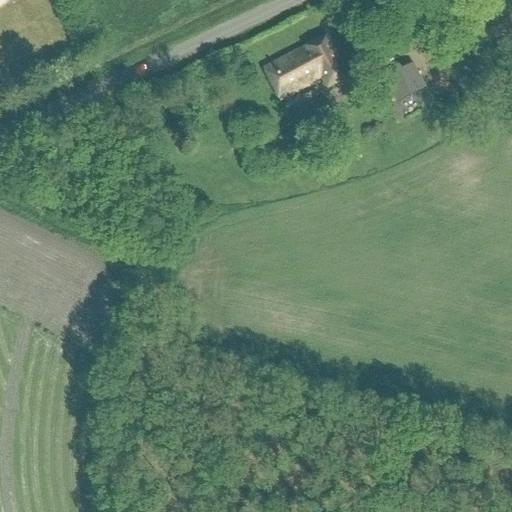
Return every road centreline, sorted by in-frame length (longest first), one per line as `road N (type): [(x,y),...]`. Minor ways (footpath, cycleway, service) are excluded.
road 1 (unclassified): [(289,0),(0,137)]
road 2 (track): [(0,186),(144,269),(137,366)]
road 3 (track): [(137,366),(124,434),(130,511)]
